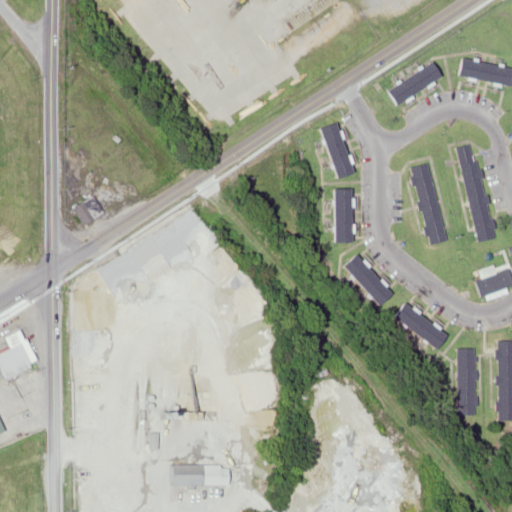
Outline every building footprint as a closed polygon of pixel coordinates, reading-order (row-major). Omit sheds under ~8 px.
[(506,85),(509,67),(452,57),(449,74),(506,85)] [(386,103),(436,75),(427,60),(378,88),(386,103)] [(348,171),(332,119),(313,125),(328,177),(348,171)] [(490,237),(471,141),(453,145),(471,240),(490,237)] [(443,238),(425,161),(405,166),(423,243),(443,238)] [(326,241),(346,241),(346,187),(326,187),(326,241)] [(100,211),(90,193),(68,205),(79,223),(100,211)] [(334,265),(371,304),(386,291),(349,252),(334,265)] [(469,282),(478,300),(504,289),(495,270),(469,282)] [(442,334),(395,300),(384,316),(431,349),(442,334)] [(32,359),(14,327),(0,335),(0,336),(5,346),(0,348),(0,371),(3,376),(32,359)] [(511,339),(491,339),(491,418),(511,418),(511,339)] [(452,347),(451,413),(473,413),(474,347),(452,347)] [(164,484),(215,484),(215,463),(164,463),(164,484)]
